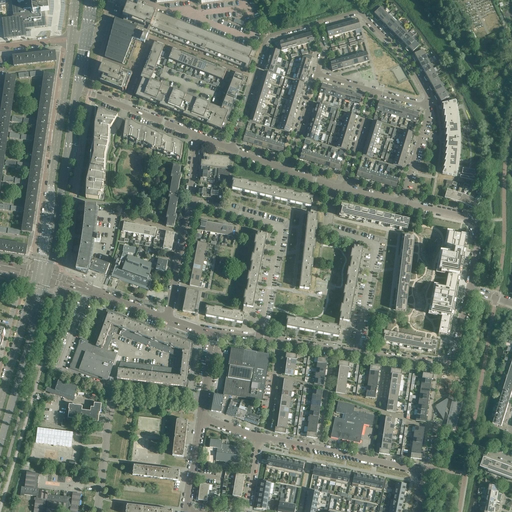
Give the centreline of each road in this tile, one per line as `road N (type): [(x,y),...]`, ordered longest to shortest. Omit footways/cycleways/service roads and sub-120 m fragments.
road 1 (secondary): [(71,39),(37,270)]
road 2 (residential): [(258,337),(280,226),(190,198)]
road 3 (residential): [(353,352),(375,242),(330,226),(334,185)]
road 4 (secondary): [(46,273),(79,89)]
road 5 (residential): [(469,287),(458,348),(444,362),(353,352)]
road 6 (residential): [(232,148),(264,40),(316,23)]
road 7 (secondary): [(0,440),(45,279)]
road 8 (residential): [(419,472),(267,438)]
road 9 (residential): [(469,287),(473,222),(400,202)]
road 10 (unclassified): [(111,389),(59,369),(87,290)]
road 11 (secondary): [(36,276),(0,406)]
road 12 (residential): [(429,108),(404,53),(359,12)]
